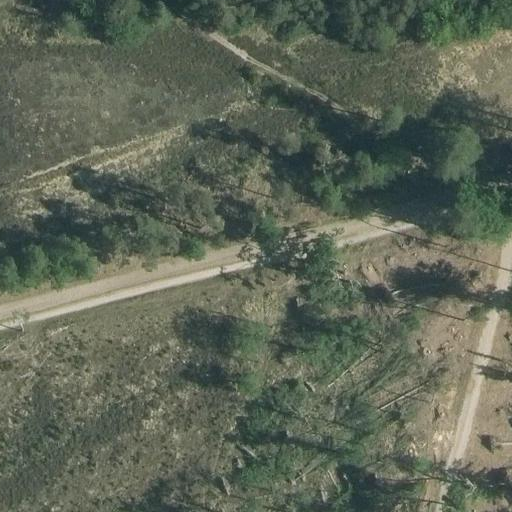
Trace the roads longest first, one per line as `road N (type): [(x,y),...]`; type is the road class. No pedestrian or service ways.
road 1 (track): [(0,311),(469,198)]
road 2 (track): [(469,198),(160,0)]
road 3 (track): [(509,259),(440,511)]
